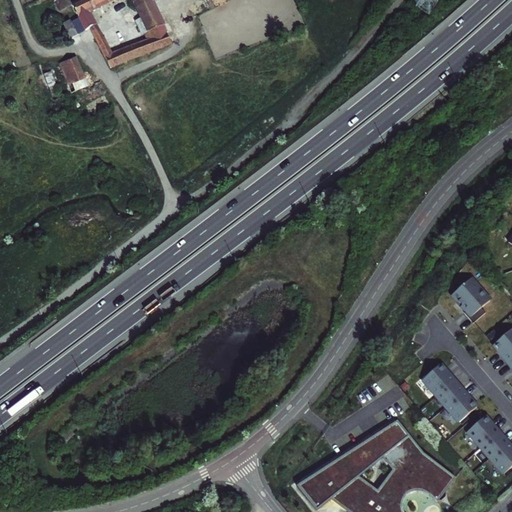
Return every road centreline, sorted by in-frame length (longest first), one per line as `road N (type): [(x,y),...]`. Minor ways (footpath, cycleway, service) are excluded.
road 1 (trunk): [(0,415),(342,154),(511,12)]
road 2 (trunk): [(492,0),(0,386)]
road 3 (unclassified): [(232,459),(307,391),(439,199),(511,134)]
road 4 (track): [(173,211),(285,125),(405,0)]
road 5 (unclassified): [(119,511),(232,459)]
